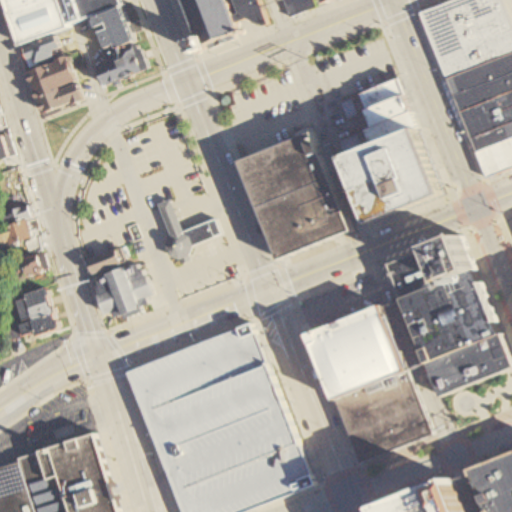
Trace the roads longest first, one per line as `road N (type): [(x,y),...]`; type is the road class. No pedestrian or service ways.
road 1 (secondary): [(357,511),(269,291)]
road 2 (secondary): [(477,207),(269,291)]
road 3 (residential): [(393,4),(187,90)]
road 4 (residential): [(477,207),(393,4)]
road 5 (secondary): [(269,291),(187,90)]
road 6 (residential): [(187,90),(112,118),(90,138),(63,189),(57,231)]
road 7 (secondary): [(0,50),(57,231)]
road 8 (secondary): [(269,291),(94,358)]
road 9 (secondary): [(94,358),(140,511)]
road 10 (residential): [(452,457),(310,511)]
road 11 (secondary): [(57,231),(94,358)]
